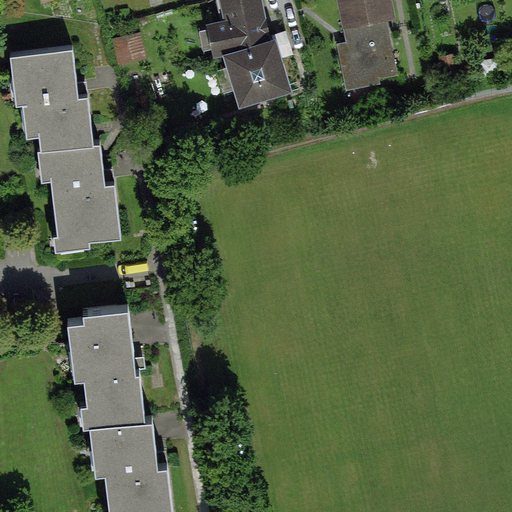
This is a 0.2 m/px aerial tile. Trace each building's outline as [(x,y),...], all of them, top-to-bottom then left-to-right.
[(216,0),(221,22),(209,25),(216,50),(227,48),(228,51),(269,40),(259,0),(216,0)] [(394,3),(393,0),(341,0),(344,13),(394,3)] [(404,69),(392,8),(340,19),(353,80),(404,69)] [(145,30),(117,36),(121,61),(150,56),(145,30)] [(73,37),(14,44),(20,92),(26,91),(32,138),(42,137),(97,129),(91,80),(79,82),(73,37)] [(269,40),(228,52),(242,99),(288,86),(274,39),(269,40)] [(458,50),(439,54),(442,70),(461,67),(458,50)] [(100,130),(42,137),(54,238),(86,234),(85,220),(119,216),(114,175),(105,176),(100,130)] [(129,304),(67,311),(80,413),(141,406),(129,304)] [(153,405),(92,413),(105,511),(167,511),(168,511),(153,405)]
